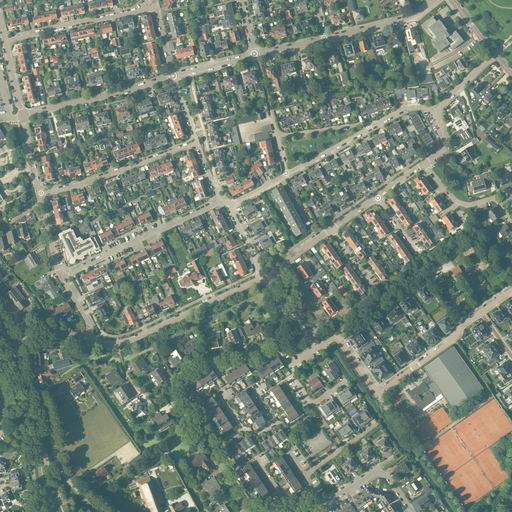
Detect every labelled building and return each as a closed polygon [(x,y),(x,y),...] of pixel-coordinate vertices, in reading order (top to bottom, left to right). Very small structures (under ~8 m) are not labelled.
[(173,3),(177,0),(164,0),(164,1),(166,4),(164,5),(167,7),(168,10),(174,8),(173,3)] [(361,9),(358,9),(355,10),(352,0),(346,0),(350,13),(353,12),(354,18),(355,20),(362,19),(363,17),(363,13),(364,13),(363,9),(361,9)] [(411,4),(408,0),(389,0),(381,5),(382,11),(386,10),(385,6),(390,3),(391,4),(396,1),(395,0),(398,0),(404,8),(407,6),(407,7),(408,6),(410,6),(411,5),(411,4)] [(88,6),(86,6),(87,11),(89,11),(89,12),(95,10),(94,4),(93,1),(87,3),(88,6)] [(254,6),(253,6),(254,7),(254,8),(255,10),(263,8),(265,7),(264,5),(266,4),(270,3),(269,1),(266,1),(254,4),(254,6)] [(77,5),(79,14),(84,13),(83,4),(79,5),(78,2),(76,3),(77,5)] [(306,5),(306,4),(295,7),(297,14),(309,11),(308,7),(307,5),(306,5)] [(336,14),(339,24),(345,23),(343,15),(340,15),(338,8),(335,9),(336,14)] [(169,21),(180,18),(179,12),(176,13),(168,14),(169,15),(168,16),(169,21)] [(266,13),(256,15),(257,17),(256,18),(256,19),(257,19),(257,20),(266,18),(269,17),(268,12),(266,13)] [(333,26),(339,24),(336,14),(337,16),(334,17),(333,16),(331,17),(333,26)] [(225,22),(235,20),(234,19),(235,18),(234,17),(234,16),(233,15),(225,17),(224,17),(224,20),(222,21),(222,23),(225,22)] [(307,20),(306,16),(301,18),(304,29),(312,27),(312,24),(312,23),(312,21),(311,21),(310,19),(307,20)] [(437,22),(433,17),(422,26),(434,40),(431,42),(440,53),(449,45),(453,50),(464,42),(456,31),(451,35),(439,20),(437,22)] [(11,28),(17,26),(16,20),(15,20),(15,18),(6,20),(7,27),(10,26),(11,28)] [(133,23),(132,18),(126,20),(128,29),(129,33),(130,33),(130,32),(134,31),(134,32),(135,32),(137,31),(134,22),(133,23)] [(170,26),(181,24),(180,18),(169,21),(170,26)] [(222,23),(223,26),(223,29),(228,28),(227,27),(236,25),(236,24),(236,23),(235,22),(235,20),(225,22),(222,23)] [(103,34),(111,32),(110,24),(109,24),(106,24),(106,25),(101,26),(103,34)] [(172,32),(183,29),(182,29),(181,24),(170,26),(172,32)] [(270,28),(270,25),(266,26),(266,24),(263,25),(263,26),(259,27),(259,28),(259,31),(260,30),(261,36),(262,36),(265,35),(268,34),(270,35),(271,31),(270,28)] [(284,28),(279,29),(281,38),(284,38),(283,37),(285,37),(285,38),(287,37),(287,36),(285,29),(288,28),(287,24),(285,24),(284,26),(285,27),(284,27),(284,28)] [(281,38),(278,28),(278,26),(273,27),(272,26),(271,27),(270,25),(270,28),(271,31),(270,35),(274,36),(275,40),(277,39),(278,38),(278,39),(281,38)] [(300,29),(299,25),(293,26),(294,34),(297,34),(299,34),(300,34),(300,33),(301,33),(301,32),(302,32),(301,29),(300,29)] [(87,30),(88,36),(89,38),(96,36),(95,31),(93,32),(93,28),(87,30)] [(420,43),(418,36),(418,35),(417,34),(418,34),(417,33),(417,31),(414,32),(414,30),(406,31),(408,39),(406,40),(409,51),(414,50),(413,45),(420,43)] [(77,40),(76,32),(70,34),(71,41),(75,41),(75,43),(78,42),(77,40)] [(229,41),(232,44),(233,42),(233,43),(236,42),(239,42),(239,41),(238,36),(238,35),(239,35),(238,33),(237,33),(237,32),(234,33),(233,32),(231,32),(232,37),(229,40),(229,41)] [(402,47),(399,33),(394,34),(391,34),(391,36),(393,43),(390,43),(391,46),(391,45),(392,48),(398,47),(398,48),(402,47)] [(59,36),(60,42),(61,43),(61,44),(61,46),(68,44),(67,38),(65,38),(64,35),(59,36)] [(385,44),(383,36),(374,39),(376,47),(377,50),(383,49),(384,53),(390,51),(388,43),(385,44)] [(50,48),(49,46),(48,38),(42,40),(44,49),(50,48)] [(226,41),(221,42),(223,53),(226,52),(226,51),(229,51),(228,47),(232,44),(229,41),(229,40),(227,42),(226,41)] [(220,41),(214,42),(215,43),(217,54),(220,53),(223,53),(221,42),(220,41)] [(375,58),(372,49),(368,50),(366,41),(363,42),(363,41),(360,42),(360,43),(359,43),(362,52),(367,51),(368,53),(371,59),(375,58)] [(19,49),(16,50),(17,55),(24,54),(27,53),(25,44),(18,46),(19,49)] [(201,46),(200,46),(202,52),(200,53),(201,56),(203,56),(203,57),(204,57),(207,56),(210,55),(207,44),(203,45),(201,45),(201,46)] [(351,44),(344,46),(346,56),(347,56),(347,58),(348,62),(354,61),(355,67),(357,67),(361,66),(358,54),(354,55),(354,54),(352,47),(351,44)] [(183,46),(177,47),(178,51),(177,51),(178,59),(183,58),(184,59),(187,58),(184,49),(183,46)] [(184,49),(187,58),(190,57),(190,56),(194,55),(192,48),(184,49)] [(344,68),(345,68),(343,61),(340,62),(339,59),(339,60),(337,53),(333,54),(333,53),(330,54),(330,55),(329,55),(330,59),(328,60),(330,65),(338,63),(340,74),(345,72),(344,68)] [(83,60),(90,58),(89,55),(79,58),(81,64),(84,63),(83,60)] [(67,60),(68,65),(70,64),(70,63),(73,62),(74,66),(78,65),(76,58),(67,60)] [(308,60),(310,68),(310,70),(314,69),(315,72),(317,72),(317,73),(318,73),(320,73),(321,72),(321,71),(320,66),(316,67),(314,60),(313,60),(313,59),(311,59),(311,58),(308,59),(308,60)] [(442,68),(446,74),(448,73),(451,72),(451,71),(457,68),(459,72),(462,70),(467,67),(462,59),(457,62),(455,64),(454,62),(447,66),(442,68)] [(159,60),(151,62),(152,68),(152,67),(153,71),(159,70),(158,66),(160,66),(159,60)] [(310,68),(308,60),(305,60),(302,60),(302,61),(301,61),(304,70),(304,73),(311,72),(310,68)] [(287,64),(290,76),(292,75),(293,75),(296,74),(293,63),(291,64),(291,63),(287,64)] [(137,64),(131,66),(131,68),(135,78),(136,77),(136,78),(141,76),(138,67),(137,64)] [(288,76),(290,76),(287,64),(283,65),(283,66),(281,66),(282,72),(281,72),(282,77),(280,78),(283,92),(286,92),(285,88),(284,87),(284,86),(285,86),(284,83),(285,83),(286,81),(287,79),(288,77),(288,76)] [(131,66),(125,68),(126,71),(125,71),(129,80),(134,78),(135,78),(131,68),(131,66)] [(268,78),(267,78),(269,85),(276,83),(277,91),(282,90),(279,76),(275,77),(273,68),(270,69),(270,68),(267,69),(266,70),(268,78)] [(445,74),(446,74),(442,68),(439,70),(442,75),(437,78),(440,83),(439,84),(442,89),(447,87),(446,85),(449,84),(446,79),(448,78),(445,74)] [(113,82),(115,82),(115,81),(119,80),(117,73),(116,69),(110,70),(111,74),(112,82),(113,82)] [(255,72),(249,74),(251,83),(252,85),(255,85),(256,91),(259,90),(260,92),(263,91),(261,83),(257,83),(255,72)] [(96,85),(94,77),(94,74),(89,76),(87,77),(85,77),(87,82),(88,82),(90,87),(96,85)] [(249,83),(251,83),(249,74),(243,75),(245,84),(246,87),(248,86),(249,83)] [(94,77),(96,85),(103,84),(101,75),(94,77)] [(77,77),(71,78),(74,90),(80,89),(77,77)] [(238,89),(235,77),(229,78),(232,91),(236,90),(236,89),(238,89)] [(71,78),(64,80),(65,83),(67,92),(74,90),(71,78)] [(232,91),(229,78),(224,80),(226,91),(228,91),(229,92),(232,91)] [(58,82),(52,83),(53,87),(55,95),(61,94),(58,84),(58,82)] [(209,91),(208,84),(202,85),(202,84),(197,85),(198,88),(199,88),(200,94),(205,93),(205,95),(209,94),(208,92),(209,91)] [(431,91),(437,91),(435,84),(431,85),(431,87),(418,88),(420,99),(423,99),(423,100),(423,99),(423,97),(428,96),(428,99),(431,99),(431,91)] [(471,106),(488,90),(487,89),(485,92),(483,90),(484,89),(482,87),(482,86),(481,84),(480,84),(479,84),(473,89),(470,91),(474,95),(473,96),(474,97),(470,102),(471,106)] [(55,95),(53,87),(49,88),(49,86),(46,87),(48,97),(55,95)] [(420,99),(418,88),(406,90),(406,88),(393,89),(395,94),(398,93),(401,93),(401,97),(402,97),(401,95),(406,94),(407,101),(411,101),(410,98),(415,98),(415,100),(416,100),(420,99)] [(488,90),(471,106),(473,112),(477,109),(476,107),(482,101),(482,102),(482,103),(484,104),(485,104),(486,105),(490,102),(495,96),(492,93),(490,91),(488,90)] [(163,94),(167,105),(173,103),(169,93),(167,93),(167,92),(163,94)] [(33,94),(27,95),(28,101),(31,100),(31,103),(36,102),(36,99),(34,100),(33,94)] [(167,105),(163,94),(158,95),(159,96),(157,97),(160,107),(163,106),(163,104),(166,103),(167,105)] [(202,104),(218,100),(217,98),(214,99),(213,94),(209,95),(209,96),(200,98),(202,104)] [(383,101),(386,109),(392,107),(390,102),(391,101),(391,100),(390,99),(390,98),(389,98),(388,98),(387,98),(386,99),(386,100),(383,101)] [(143,102),(146,111),(147,114),(153,112),(149,100),(148,100),(148,99),(143,101),(143,102)] [(363,117),(369,115),(366,107),(364,103),(363,99),(360,100),(363,108),(360,109),(363,117)] [(203,110),(212,108),(211,102),(214,101),(215,103),(218,102),(218,100),(202,104),(203,110)] [(137,105),(135,106),(138,115),(140,114),(141,116),(147,114),(146,111),(143,102),(142,102),(142,101),(137,103),(137,104),(137,105)] [(380,111),(386,109),(383,101),(377,103),(380,111)] [(375,113),(380,111),(377,103),(372,105),(375,113)] [(501,103),(493,112),(496,115),(498,113),(502,117),(504,115),(510,109),(505,104),(504,105),(501,103)] [(334,119),(331,111),(326,113),(324,109),(327,108),(324,104),(323,105),(329,121),(334,119)] [(323,123),(329,121),(323,105),(322,105),(322,110),(323,114),(320,115),(323,123)] [(343,107),(346,115),(352,113),(349,105),(343,107)] [(375,113),(372,105),(366,107),(369,115),(375,113)] [(118,120),(124,119),(124,117),(129,116),(127,106),(123,107),(123,108),(116,110),(118,120)] [(460,118),(463,116),(456,106),(449,111),(454,119),(458,116),(460,118)] [(340,117),(346,115),(343,107),(337,109),(340,117)] [(334,119),(340,117),(337,109),(331,111),(334,119)] [(311,110),(309,111),(303,113),(306,121),(312,118),(310,115),(313,114),(311,110)] [(220,111),(205,115),(206,121),(215,119),(214,116),(218,115),(217,114),(222,113),(222,111),(221,112),(220,111)] [(100,114),(103,125),(111,123),(110,119),(108,120),(106,112),(100,114)] [(427,134),(424,129),(425,129),(416,112),(408,116),(418,133),(420,138),(425,146),(433,141),(429,133),(427,134)] [(300,123),(306,121),(303,113),(297,115),(300,123)] [(511,114),(510,113),(502,121),(505,124),(506,124),(507,125),(510,121),(511,123),(511,114)] [(96,126),(103,125),(100,114),(93,115),(96,126)] [(172,123),(180,120),(178,114),(173,116),(173,114),(169,115),(172,123)] [(294,125),(300,123),(297,115),(292,117),(294,125)] [(463,117),(463,116),(460,118),(458,116),(454,119),(455,121),(452,123),(458,131),(462,128),(464,131),(465,130),(463,127),(466,125),(463,121),(462,121),(460,119),(463,117)] [(81,118),(82,125),(86,125),(86,127),(89,126),(87,117),(81,118)] [(289,127),(294,125),(292,117),(286,119),(289,127)] [(83,130),(82,125),(81,118),(74,120),(77,131),(79,130),(79,131),(83,130)] [(283,129),(289,127),(286,119),(280,121),(283,129)] [(171,129),(182,125),(180,120),(172,123),(174,128),(171,129)] [(62,122),(65,134),(71,133),(68,121),(62,122)] [(58,136),(65,134),(62,122),(56,124),(58,136)] [(396,133),(397,135),(403,132),(398,123),(392,126),(396,133)] [(490,132),(496,126),(493,123),(488,128),(484,123),(482,125),(490,132)] [(36,135),(43,133),(45,132),(45,130),(44,130),(42,130),(41,124),(36,125),(37,128),(34,129),(36,135)] [(176,134),(184,131),(182,125),(171,129),(173,134),(176,133),(176,134)] [(390,136),(396,133),(392,126),(386,129),(390,136)] [(462,128),(458,131),(459,134),(456,136),(461,144),(471,137),(469,134),(467,136),(464,131),(465,131),(466,133),(470,130),(469,128),(465,130),(464,131),(462,128)] [(184,131),(176,134),(178,139),(186,136),(184,131)] [(377,137),(381,143),(386,140),(383,133),(377,137)] [(158,135),(162,145),(167,143),(164,135),(161,136),(161,134),(158,135)] [(156,147),(162,145),(158,135),(155,136),(155,138),(153,139),(156,147)] [(496,150),(500,146),(489,136),(484,140),(496,150)] [(375,146),(381,143),(377,137),(372,140),(375,146)] [(156,147),(153,139),(151,140),(150,138),(147,139),(151,149),(156,147)] [(146,151),(151,149),(147,139),(144,140),(145,142),(143,143),(146,151)] [(371,150),(367,142),(361,145),(366,154),(372,151),(374,156),(377,155),(373,148),(371,150)] [(131,144),(126,146),(126,148),(129,156),(135,154),(132,146),(131,144)] [(132,146),(135,154),(140,152),(137,144),(132,146)] [(361,145),(355,148),(360,156),(365,153),(365,152),(366,154),(361,145)] [(407,150),(410,157),(416,154),(411,146),(409,147),(410,148),(407,150)] [(473,153),(475,152),(472,146),(470,147),(469,147),(461,152),(468,163),(476,157),(473,153)] [(124,158),(121,150),(120,147),(118,148),(118,151),(115,152),(116,152),(114,153),(114,154),(115,157),(116,158),(117,157),(118,160),(124,158)] [(122,148),(121,149),(121,150),(124,158),(129,156),(126,148),(123,149),(122,148)] [(350,149),(344,152),(348,159),(349,161),(355,158),(354,156),(350,149)] [(220,151),(214,152),(215,158),(224,156),(226,155),(225,153),(223,153),(222,150),(220,151)] [(404,160),(410,157),(407,150),(400,153),(400,154),(398,155),(400,160),(403,159),(404,160)] [(274,158),(273,152),(266,154),(264,154),(265,161),(267,160),(274,158)] [(344,152),(339,155),(342,162),(343,162),(344,166),(350,163),(349,161),(348,159),(344,152)] [(186,162),(194,159),(192,154),(184,157),(186,162)] [(397,162),(400,160),(398,155),(395,157),(396,159),(389,162),(393,169),(399,166),(397,162)] [(99,159),(102,166),(107,164),(105,157),(99,159)] [(383,163),(387,172),(393,169),(389,162),(386,164),(385,162),(383,163),(380,157),(377,158),(380,165),(383,163)] [(267,160),(265,161),(266,166),(267,166),(268,170),(274,168),(273,165),(275,164),(274,158),(267,160)] [(97,168),(102,166),(99,159),(94,161),(97,168)] [(188,168),(196,165),(194,159),(186,162),(188,168)] [(330,163),(333,169),(338,166),(335,160),(330,163)] [(91,170),(97,168),(94,161),(88,163),(91,170)] [(164,164),(167,172),(173,170),(170,162),(164,164)] [(85,173),(91,170),(88,163),(82,165),(85,173)] [(330,163),(324,166),(327,173),(328,172),(328,173),(326,175),(330,183),(332,186),(334,184),(332,181),(329,175),(334,172),(333,169),(330,163)] [(162,174),(167,172),(164,164),(159,166),(162,174)] [(65,170),(63,171),(64,175),(66,174),(66,175),(68,174),(69,177),(75,175),(73,165),(66,166),(67,169),(65,170)] [(190,173),(198,170),(196,165),(188,168),(190,173)] [(157,176),(162,174),(159,166),(154,168),(157,176)] [(226,167),(220,169),(218,169),(219,175),(222,174),(223,177),(230,175),(229,172),(228,172),(226,167)] [(374,169),(373,172),(377,180),(383,177),(378,167),(374,169)] [(156,176),(157,176),(154,168),(148,170),(151,178),(154,177),(155,179),(157,179),(156,176)] [(319,169),(314,172),(319,181),(324,178),(327,184),(329,187),(332,186),(330,183),(326,175),(323,176),(323,175),(319,169)] [(198,170),(190,173),(192,179),(200,176),(198,170)] [(503,185),(511,182),(511,170),(511,171),(511,172),(506,174),(505,172),(501,173),(502,175),(501,175),(501,176),(498,177),(499,178),(498,178),(499,182),(500,182),(500,183),(501,183),(503,182),(503,185)] [(373,172),(372,171),(368,173),(369,176),(367,177),(365,178),(367,184),(370,182),(371,184),(377,180),(373,172)] [(140,173),(137,174),(138,174),(140,182),(141,184),(149,182),(146,175),(144,176),(143,172),(140,173)] [(314,172),(308,175),(311,181),(312,182),(310,183),(313,188),(315,187),(313,184),(319,181),(314,172)] [(52,173),(45,175),(46,181),(49,180),(50,183),(56,182),(55,178),(54,179),(52,173)] [(480,180),(471,183),(474,193),(487,190),(484,182),(488,181),(491,180),(489,173),(486,174),(479,176),(480,180)] [(135,184),(140,182),(138,174),(135,175),(132,176),(135,184)] [(129,186),(135,184),(132,176),(129,177),(127,178),(129,186)] [(297,179),(300,185),(306,182),(302,176),(297,179)] [(421,189),(429,184),(427,181),(426,181),(424,178),(422,180),(420,177),(415,180),(421,189)] [(129,186),(127,178),(126,178),(124,179),(121,180),(124,188),(127,187),(128,189),(130,188),(129,186)] [(364,185),(367,184),(365,178),(361,180),(363,182),(356,186),(360,192),(366,189),(364,185)] [(245,182),(248,188),(254,185),(251,179),(248,181),(246,179),(245,180),(245,182)] [(293,186),(291,187),(294,193),(297,197),(299,196),(297,191),(295,188),(300,185),(297,179),(291,182),(293,186)] [(243,191),(248,188),(245,182),(245,180),(244,180),(245,181),(242,182),(243,183),(240,185),(239,183),(240,185),(243,191)] [(195,189),(203,186),(203,184),(203,183),(202,181),(201,181),(193,183),(195,189)] [(119,193),(115,182),(110,184),(114,195),(119,193)] [(238,194),(243,191),(240,185),(239,183),(234,186),(234,185),(235,188),(238,194)] [(109,194),(113,193),(114,195),(110,184),(104,186),(107,195),(109,194)] [(429,184),(421,189),(425,195),(428,193),(428,194),(433,192),(432,190),(430,187),(431,187),(429,184)] [(235,188),(234,185),(231,186),(232,187),(228,189),(228,190),(230,194),(231,193),(233,197),(238,194),(235,188)] [(195,195),(205,191),(206,190),(205,188),(204,188),(203,186),(195,189),(197,194),(195,195)] [(360,192),(356,186),(353,187),(352,186),(350,187),(354,195),(360,192)] [(281,188),(282,187),(272,192),(297,237),(307,231),(306,231),(305,232),(281,188)] [(93,190),(96,198),(99,197),(100,198),(102,197),(99,188),(93,190)] [(93,200),(96,198),(93,190),(87,192),(91,201),(93,200)] [(205,191),(195,195),(196,197),(198,196),(199,200),(207,197),(207,196),(208,196),(207,194),(206,194),(205,191)] [(339,193),(344,203),(350,201),(345,192),(343,193),(342,192),(339,193)] [(334,200),(334,201),(332,202),(334,207),(337,206),(337,207),(344,203),(339,193),(334,196),(336,199),(334,200)] [(79,203),(79,204),(82,203),(82,204),(83,204),(86,203),(86,200),(84,201),(82,194),(77,195),(79,203)] [(391,200),(388,202),(392,207),(398,202),(400,201),(395,194),(389,198),(391,200)] [(79,204),(79,203),(77,195),(71,197),(74,208),(80,206),(79,204)] [(434,207),(441,202),(437,197),(435,196),(430,200),(431,201),(430,202),(434,207)] [(176,198),(181,208),(186,206),(185,204),(188,203),(185,197),(179,200),(178,197),(176,198)] [(54,202),(51,202),(53,208),(60,206),(58,198),(53,199),(54,202)] [(175,211),(181,208),(176,198),(177,201),(172,203),(175,211)] [(309,208),(314,205),(311,200),(306,202),(309,208)] [(167,206),(165,203),(165,201),(163,202),(162,203),(164,207),(162,208),(159,206),(159,207),(159,208),(158,209),(159,211),(159,212),(160,213),(161,214),(163,214),(164,214),(165,216),(170,213),(167,206)] [(329,204),(328,202),(322,206),(327,216),(333,212),(331,209),(334,207),(332,202),(329,204)] [(396,212),(402,208),(398,202),(392,207),(396,212)] [(441,202),(434,207),(433,208),(434,211),(436,210),(438,213),(445,208),(441,202)] [(170,213),(175,211),(172,203),(167,206),(170,213)] [(244,216),(257,208),(256,205),(252,207),(251,205),(242,210),(243,212),(242,213),(244,216)] [(320,216),(321,219),(327,216),(322,206),(321,206),(323,209),(320,211),(319,209),(314,212),(316,216),(318,217),(320,216)] [(257,208),(244,216),(246,219),(247,218),(248,221),(257,216),(256,213),(259,211),(257,208)] [(402,208),(396,212),(399,217),(405,213),(402,208)] [(500,217),(494,208),(491,210),(492,210),(490,211),(489,211),(488,211),(487,211),(487,212),(487,213),(493,222),(500,217)] [(214,219),(222,215),(220,209),(210,214),(211,216),(212,216),(214,219)] [(142,214),(147,225),(148,224),(147,223),(152,221),(148,211),(142,214)] [(371,221),(378,217),(374,212),(371,214),(370,211),(363,216),(365,218),(366,217),(370,222),(371,221)] [(405,213),(399,217),(403,222),(409,218),(405,213)] [(446,224),(453,219),(449,214),(448,214),(447,213),(441,217),(442,219),(446,224)] [(146,225),(147,225),(142,214),(136,217),(140,224),(141,226),(146,224),(146,225)] [(215,224),(225,220),(222,215),(214,219),(215,222),(214,222),(215,224)] [(409,218),(403,222),(406,227),(413,223),(415,222),(411,216),(409,218)] [(134,226),(140,224),(136,217),(131,219),(134,226)] [(375,226),(382,222),(378,217),(371,221),(375,226)] [(129,229),(134,226),(131,219),(126,222),(129,229)] [(453,219),(446,224),(448,228),(447,228),(449,231),(452,229),(453,230),(458,227),(457,226),(457,225),(453,219)] [(218,229),(227,225),(225,220),(215,224),(216,226),(217,226),(218,229)] [(252,231),(266,223),(264,220),(261,222),(259,220),(250,225),(252,227),(251,228),(252,231)] [(86,221),(81,223),(73,227),(77,236),(88,232),(88,233),(91,232),(86,221)] [(195,223),(199,232),(201,231),(201,230),(204,229),(200,221),(195,223)] [(16,226),(18,238),(22,237),(24,240),(30,239),(26,224),(25,222),(24,222),(22,223),(22,222),(19,223),(19,225),(16,226)] [(124,231),(129,229),(126,222),(120,224),(124,231)] [(379,231),(385,227),(382,222),(375,226),(379,231)] [(199,232),(195,223),(190,225),(194,234),(195,237),(200,235),(199,232)] [(266,223),(252,231),(254,234),(255,233),(257,236),(266,231),(264,228),(268,226),(266,223)] [(416,233),(423,228),(419,223),(413,228),(416,233)] [(118,234),(124,231),(120,224),(115,227),(118,234)] [(510,231),(506,224),(500,229),(498,226),(493,229),(496,234),(499,232),(503,237),(507,234),(506,233),(510,231)] [(190,225),(185,228),(189,237),(190,239),(195,237),(194,234),(190,225)] [(227,225),(218,229),(220,232),(219,232),(220,235),(230,231),(227,225)] [(20,245),(18,238),(16,226),(15,227),(15,228),(10,229),(10,232),(5,233),(6,236),(5,235),(8,244),(8,243),(8,244),(12,243),(15,246),(20,245)] [(346,239),(352,235),(349,230),(350,229),(349,226),(343,230),(345,233),(342,234),(346,239)] [(113,237),(118,234),(115,227),(110,229),(113,237)] [(385,227),(379,231),(382,237),(389,232),(385,227)] [(185,242),(190,239),(189,237),(185,228),(179,230),(185,242)] [(420,238),(426,234),(423,228),(416,233),(420,238)] [(70,231),(69,229),(59,234),(59,235),(60,234),(61,236),(60,236),(61,240),(62,244),(65,243),(66,246),(63,248),(66,263),(67,263),(66,262),(69,262),(69,261),(69,260),(70,259),(71,259),(73,259),(72,261),(73,259),(74,259),(74,260),(74,261),(83,258),(83,256),(86,255),(85,253),(89,251),(90,253),(93,251),(93,250),(94,249),(95,250),(99,249),(94,238),(92,238),(91,237),(82,242),(80,237),(76,239),(72,230),(70,231)] [(114,239),(113,237),(110,229),(104,232),(109,243),(110,243),(109,241),(114,239)] [(108,243),(109,243),(104,232),(98,235),(102,244),(107,242),(108,243)] [(392,243),(398,238),(394,233),(388,238),(392,243)] [(423,243),(430,238),(426,234),(420,238),(423,243)] [(0,250),(2,250),(3,252),(4,254),(10,253),(10,252),(8,244),(5,235),(2,236),(2,235),(0,235),(0,250)] [(223,238),(221,239),(223,245),(225,244),(234,240),(232,238),(233,237),(232,235),(231,235),(223,238)] [(261,246),(275,239),(273,236),(269,238),(268,235),(259,240),(260,243),(259,243),(261,246)] [(349,244),(356,240),(352,235),(346,239),(349,244)] [(430,238),(423,243),(427,248),(428,248),(429,250),(434,246),(433,244),(434,244),(432,241),(434,240),(432,237),(430,238)] [(395,248),(402,243),(398,238),(392,243),(395,248)] [(275,239),(261,246),(263,249),(264,249),(265,251),(274,246),(273,244),(276,242),(275,239)] [(155,242),(161,253),(166,250),(162,240),(157,243),(156,241),(155,242)] [(234,240),(225,244),(226,246),(227,246),(228,249),(236,246),(236,245),(236,244),(235,242),(234,242),(234,240)] [(353,249),(360,245),(356,240),(349,244),(353,249)] [(155,255),(161,253),(155,242),(155,244),(150,246),(151,248),(155,255)] [(399,253),(405,248),(402,243),(395,248),(399,253)] [(326,254),(332,249),(329,244),(326,246),(324,244),(319,247),(321,250),(322,249),(326,254)] [(357,254),(363,250),(360,245),(353,249),(357,254)] [(149,258),(155,255),(151,248),(146,251),(149,258)] [(370,255),(369,254),(369,253),(366,248),(363,250),(357,254),(360,260),(365,256),(366,258),(370,255)] [(402,258),(409,253),(405,248),(399,253),(402,258)] [(232,259),(240,255),(239,253),(240,252),(238,250),(238,249),(230,253),(232,256),(231,257),(232,259)] [(329,259),(336,254),(332,249),(326,254),(329,259)] [(144,260),(149,258),(146,251),(141,253),(144,260)] [(33,268),(40,264),(32,252),(26,256),(33,268)] [(139,263),(144,260),(141,253),(135,256),(139,263)] [(371,265),(377,261),(374,256),(375,255),(374,253),(370,255),(366,258),(368,260),(367,260),(371,265)] [(409,253),(402,258),(399,261),(400,263),(404,261),(406,263),(408,262),(410,263),(413,261),(412,259),(413,259),(409,253)] [(333,264),(339,259),(336,254),(329,259),(333,264)] [(235,264),(243,260),(242,257),(241,257),(240,255),(232,259),(233,261),(233,260),(235,264)] [(133,265),(139,263),(135,256),(130,258),(133,265)] [(128,268),(133,265),(130,258),(125,261),(128,268)] [(128,268),(125,261),(124,259),(118,261),(118,260),(117,260),(122,271),(128,268)] [(336,272),(342,268),(341,266),(343,264),(339,259),(333,264),(332,265),(336,272)] [(116,274),(122,271),(117,260),(116,261),(117,262),(112,264),(116,274)] [(183,281),(179,283),(181,287),(185,285),(187,288),(191,285),(195,283),(194,281),(198,279),(198,280),(205,277),(197,260),(192,262),(196,272),(191,274),(191,273),(185,276),(185,277),(182,279),(183,281)] [(237,269),(245,265),(244,263),(243,260),(235,264),(236,267),(237,269)] [(374,270),(381,266),(377,261),(371,265),(374,270)] [(301,274),(308,269),(304,263),(303,262),(300,264),(298,266),(299,267),(297,268),(301,274)] [(217,284),(225,280),(223,276),(226,274),(222,264),(221,264),(223,267),(220,269),(212,273),(213,276),(211,277),(213,282),(216,281),(217,284)] [(238,271),(241,277),(247,274),(245,271),(248,270),(246,267),(245,265),(237,269),(237,271),(238,271)] [(346,275),(352,271),(349,265),(342,270),(346,275)] [(98,269),(102,278),(103,278),(102,275),(104,274),(105,276),(108,275),(104,266),(98,269)] [(378,275),(384,271),(381,266),(374,270),(378,275)] [(457,276),(462,272),(458,267),(453,270),(457,276)] [(97,281),(102,278),(98,269),(93,272),(96,278),(97,281)] [(308,269),(301,274),(305,280),(307,278),(308,280),(310,278),(313,276),(312,275),(313,275),(308,269)] [(384,271),(378,275),(382,281),(385,278),(385,279),(387,278),(386,278),(388,276),(386,273),(387,273),(385,270),(384,271)] [(349,280),(356,276),(352,271),(346,275),(349,280)] [(92,283),(97,281),(96,278),(93,272),(87,274),(90,280),(92,283)] [(88,288),(87,285),(92,283),(90,280),(87,274),(82,277),(86,284),(84,285),(86,289),(88,288)] [(353,285),(359,281),(356,276),(349,280),(353,285)] [(0,281),(0,283),(2,286),(9,281),(6,277),(0,281)] [(41,285),(40,285),(45,293),(49,291),(54,299),(60,295),(58,292),(59,291),(56,285),(54,286),(49,279),(43,283),(41,280),(39,281),(41,285)] [(356,290),(363,286),(359,281),(353,285),(356,290)] [(314,292),(321,287),(317,282),(315,283),(314,282),(311,284),(312,285),(310,287),(312,289),(312,290),(313,292),(314,292)] [(331,292),(336,288),(332,283),(330,284),(331,288),(328,291),(328,294),(331,292)] [(361,299),(366,296),(364,293),(367,291),(363,286),(356,290),(357,290),(355,292),(360,299),(361,299)] [(6,294),(15,305),(24,298),(15,287),(6,294)] [(321,287),(314,292),(318,298),(319,297),(321,296),(325,293),(321,287)] [(100,288),(95,291),(96,293),(93,295),(90,296),(91,297),(93,303),(96,301),(97,302),(101,300),(100,299),(104,297),(100,288)] [(432,299),(435,298),(431,293),(429,294),(424,288),(421,290),(421,289),(418,291),(420,294),(419,295),(420,296),(420,295),(425,302),(431,298),(432,299)] [(165,299),(169,307),(175,305),(171,296),(165,299)] [(24,298),(15,305),(19,311),(26,306),(22,301),(25,299),(24,298)] [(169,307),(165,299),(159,301),(158,298),(154,300),(157,306),(160,304),(163,310),(169,307)] [(326,309),(333,304),(329,299),(327,300),(326,299),(323,301),(324,302),(322,303),(325,306),(324,307),(326,309)] [(153,308),(157,306),(154,300),(144,304),(150,316),(156,314),(153,308)] [(418,310),(414,304),(411,306),(407,300),(405,301),(405,300),(401,303),(402,304),(400,305),(402,307),(401,308),(402,308),(403,308),(407,314),(413,310),(415,312),(418,310)] [(102,322),(106,320),(105,319),(108,318),(105,311),(109,310),(105,302),(97,305),(98,308),(96,309),(98,313),(98,314),(99,316),(102,322)] [(71,310),(67,303),(60,307),(59,306),(55,309),(59,315),(60,317),(61,317),(60,317),(71,310)] [(144,319),(150,316),(144,304),(146,308),(140,310),(139,307),(138,307),(137,305),(134,306),(135,309),(138,315),(141,313),(144,319)] [(333,304),(326,309),(328,312),(329,312),(331,314),(332,313),(333,315),(335,313),(338,311),(333,304)] [(134,317),(138,315),(135,309),(131,311),(129,308),(124,311),(127,317),(127,318),(125,318),(127,324),(130,323),(131,326),(137,322),(134,317)] [(392,322),(400,316),(396,309),(392,312),(393,313),(387,316),(389,319),(387,320),(391,325),(393,323),(392,322)] [(507,321),(510,319),(505,312),(502,314),(500,311),(498,313),(497,312),(493,315),(491,317),(494,321),(496,319),(499,324),(503,321),(503,320),(505,318),(507,321)] [(440,322),(438,323),(440,327),(442,331),(443,330),(445,333),(446,334),(450,331),(449,330),(453,327),(449,322),(452,320),(448,314),(439,320),(440,322)] [(387,330),(390,328),(385,321),(382,323),(382,322),(382,323),(381,322),(380,323),(377,320),(373,323),(376,327),(374,328),(377,332),(379,331),(380,332),(385,328),(387,330)] [(257,324),(257,323),(252,326),(251,323),(244,328),(246,330),(245,331),(249,337),(253,335),(253,336),(258,333),(256,332),(261,328),(258,323),(257,324)] [(480,339),(486,335),(485,332),(484,329),(482,326),(481,326),(479,324),(475,327),(475,326),(471,329),(475,335),(477,334),(480,339)] [(434,325),(427,331),(434,342),(435,342),(438,341),(437,340),(438,340),(437,339),(439,338),(438,336),(440,334),(434,325)] [(361,327),(354,333),(355,335),(351,339),(352,340),(351,340),(353,343),(354,343),(354,344),(365,337),(361,332),(363,330),(361,327)] [(238,338),(243,336),(240,328),(236,329),(236,330),(235,331),(235,330),(228,333),(230,337),(225,339),(228,345),(232,344),(233,345),(238,344),(238,343),(241,342),(240,340),(239,340),(238,338)] [(434,342),(427,331),(422,334),(420,332),(418,334),(417,334),(419,337),(423,342),(425,341),(426,342),(429,345),(430,346),(433,344),(432,343),(434,342)] [(219,347),(218,343),(221,342),(219,334),(214,335),(214,338),(212,339),(212,340),(208,340),(210,348),(214,347),(214,348),(219,347)] [(368,341),(365,337),(354,344),(355,345),(354,345),(357,348),(358,349),(363,346),(364,348),(365,348),(372,343),(370,340),(368,341)] [(412,343),(418,352),(419,351),(420,351),(423,349),(422,349),(423,348),(421,344),(423,342),(419,337),(412,343)] [(190,355),(193,353),(191,350),(200,345),(195,338),(184,345),(190,355)] [(365,359),(376,352),(373,347),(375,345),(373,342),(372,343),(365,348),(367,350),(365,352),(362,354),(365,359)] [(418,352),(412,343),(405,348),(410,354),(411,353),(413,356),(416,354),(416,353),(418,352)] [(482,350),(485,355),(496,348),(493,344),(492,344),(491,343),(486,347),(484,343),(477,348),(479,351),(482,350)] [(423,383),(410,392),(414,398),(413,399),(417,404),(418,403),(420,406),(423,404),(425,406),(435,399),(434,399),(441,394),(453,411),(484,389),(453,347),(423,368),(428,375),(421,380),(423,383)] [(402,356),(405,354),(401,348),(392,354),(400,366),(406,362),(402,356)] [(499,352),(496,348),(485,355),(489,361),(487,362),(490,366),(496,361),(494,358),(499,354),(498,353),(499,352)] [(185,357),(179,349),(170,354),(171,356),(172,356),(169,358),(173,364),(174,363),(176,366),(182,362),(180,359),(181,358),(181,359),(185,357)] [(380,356),(376,352),(365,359),(366,360),(365,361),(367,363),(368,363),(369,365),(372,362),(373,362),(374,361),(376,363),(377,363),(382,359),(383,359),(381,356),(380,356)] [(44,361),(43,353),(35,354),(36,366),(48,365),(47,361),(44,361)] [(277,360),(274,362),(279,370),(280,372),(285,369),(284,366),(277,355),(275,356),(277,360)] [(54,370),(71,365),(69,359),(52,364),(54,370)] [(145,372),(150,369),(143,359),(132,366),(137,373),(144,369),(145,372)] [(279,370),(274,362),(271,359),(270,360),(272,363),(269,365),(274,373),(275,374),(274,373),(279,370)] [(376,375),(388,367),(382,359),(377,363),(378,365),(373,369),(375,372),(375,373),(376,375)] [(246,376),(247,377),(247,376),(246,375),(251,372),(243,361),(242,362),(244,366),(241,368),(246,376)] [(269,365),(266,362),(265,363),(267,366),(264,369),(269,376),(270,378),(270,377),(269,376),(274,373),(269,365)] [(337,373),(339,371),(333,362),(328,365),(329,367),(327,369),(327,368),(326,369),(324,371),(327,375),(326,376),(331,382),(339,376),(337,373)] [(496,368),(500,374),(510,367),(507,364),(505,362),(496,368)] [(246,376),(241,368),(238,364),(237,365),(239,369),(236,371),(241,379),(242,380),(241,378),(246,376)] [(162,382),(163,382),(163,381),(166,379),(162,373),(165,371),(161,365),(158,367),(159,369),(151,374),(156,381),(153,382),(157,388),(161,385),(160,383),(162,382)] [(264,369),(261,365),(260,366),(262,370),(258,372),(264,381),(265,381),(264,379),(269,376),(264,369)] [(213,381),(214,383),(214,382),(213,381),(218,378),(210,367),(209,368),(211,371),(208,373),(207,373),(213,381)] [(388,379),(393,374),(388,367),(376,375),(378,377),(380,380),(386,376),(388,379)] [(511,379),(511,378),(510,375),(511,373),(511,370),(510,367),(500,374),(504,379),(502,381),(504,385),(511,379)] [(241,379),(236,371),(233,368),(232,369),(234,372),(231,374),(236,382),(237,384),(237,383),(236,382),(241,379)] [(38,378),(52,375),(51,370),(40,373),(39,371),(36,372),(37,374),(38,378)] [(112,387),(122,380),(119,376),(119,375),(115,370),(112,372),(113,374),(106,378),(112,387)] [(207,373),(208,373),(205,370),(204,371),(206,374),(203,377),(208,385),(209,386),(209,385),(208,384),(213,381),(207,373)] [(236,382),(231,374),(228,371),(227,372),(229,376),(225,378),(231,387),(232,387),(231,385),(236,382)] [(75,383),(83,377),(80,373),(72,378),(75,383)] [(318,381),(321,379),(317,373),(310,378),(312,380),(308,383),(315,393),(323,387),(321,383),(320,384),(318,381)] [(203,377),(200,374),(199,375),(201,378),(198,380),(197,380),(203,388),(204,389),(203,387),(208,385),(203,377)] [(52,375),(38,378),(41,389),(46,387),(46,385),(47,384),(46,383),(45,383),(45,382),(47,381),(46,378),(48,378),(48,376),(52,375)] [(197,380),(198,380),(195,377),(194,378),(196,381),(192,383),(199,393),(199,392),(198,391),(203,388),(197,380)] [(74,398),(84,391),(79,383),(75,386),(75,387),(69,391),(74,398)] [(131,392),(126,385),(117,390),(122,399),(123,400),(124,402),(135,395),(132,391),(131,392)] [(274,396),(282,391),(282,390),(279,386),(271,391),(274,396)] [(343,391),(350,402),(357,397),(350,387),(347,389),(347,388),(343,391)] [(274,396),(278,401),(286,396),(285,395),(283,390),(282,391),(274,396)] [(241,402),(249,397),(248,395),(249,395),(246,391),(246,392),(246,391),(238,396),(235,398),(238,404),(241,402)] [(344,407),(350,402),(343,391),(338,394),(339,395),(336,397),(344,407)] [(499,393),(494,396),(500,404),(502,402),(499,397),(501,396),(499,393)] [(278,401),(281,406),(289,401),(288,400),(289,399),(286,395),(286,396),(278,401)] [(249,397),(241,402),(245,407),(252,401),(252,400),(250,396),(249,397)] [(138,400),(137,397),(129,403),(128,404),(130,406),(132,407),(132,409),(133,411),(137,412),(139,411),(140,412),(141,412),(142,412),(143,412),(144,414),(147,412),(148,409),(146,407),(147,405),(145,402),(144,403),(144,402),(143,402),(141,402),(139,399),(138,400)] [(208,408),(217,402),(216,402),(216,401),(213,397),(213,398),(213,397),(205,402),(208,408)] [(281,406),(284,411),(292,406),(292,405),(292,404),(289,400),(289,401),(281,406)] [(325,404),(333,414),(340,410),(342,409),(338,404),(336,405),(332,400),(330,401),(329,401),(325,404)] [(248,412),(256,406),(255,405),(256,405),(253,401),(252,401),(245,407),(248,412)] [(212,413),(219,407),(219,406),(217,402),(208,408),(210,410),(212,413)] [(326,419),(333,414),(325,404),(321,407),(322,407),(319,409),(326,419)] [(284,411),(288,416),(296,411),(295,410),(295,409),(293,405),(292,406),(284,411)] [(251,417),(260,411),(259,411),(259,410),(256,406),(248,412),(251,417)] [(215,417),(223,412),(222,411),(223,411),(220,407),(219,407),(212,413),(215,417)] [(288,416),(286,417),(290,422),(291,421),(299,416),(298,415),(299,414),(296,410),(288,416)] [(358,413),(366,423),(372,419),(366,410),(360,414),(359,412),(358,413)] [(255,422),(263,416),(262,416),(262,415),(260,411),(251,417),(249,418),(253,423),(255,422)] [(218,422),(226,417),(225,416),(226,416),(223,412),(215,417),(218,422)] [(161,418),(158,413),(151,418),(154,422),(156,421),(160,427),(163,425),(165,428),(171,424),(168,419),(169,418),(166,414),(161,418)] [(352,418),(350,419),(353,423),(355,422),(359,428),(361,426),(362,425),(363,425),(366,423),(358,413),(351,418),(352,418)] [(255,422),(253,423),(255,422),(258,427),(266,422),(265,420),(263,416),(255,422)] [(222,427),(230,422),(229,422),(229,421),(226,417),(218,422),(222,427)] [(341,425),(349,436),(355,431),(347,420),(341,425)] [(230,422),(222,427),(225,432),(233,427),(232,426),(230,422)] [(342,441),(349,436),(341,425),(334,430),(342,441)] [(277,433),(282,441),(287,438),(282,430),(281,431),(277,433)] [(300,436),(301,436),(298,431),(293,434),(296,439),(300,436)] [(277,445),(282,441),(277,433),(277,434),(276,434),(272,437),(277,445)] [(244,440),(250,449),(256,446),(249,436),(248,437),(244,440)] [(272,448),(277,445),(272,437),(271,438),(271,437),(267,440),(272,448)] [(391,448),(384,438),(376,443),(383,453),(388,450),(389,451),(390,451),(391,450),(391,449),(391,448)] [(250,450),(250,449),(244,440),(243,441),(243,440),(239,443),(244,451),(249,448),(250,450)] [(267,452),(272,448),(267,440),(266,441),(262,443),(262,444),(267,452)] [(238,444),(234,446),(234,447),(239,454),(241,456),(246,453),(244,451),(239,443),(238,444)] [(234,458),(239,454),(234,447),(233,447),(229,449),(229,450),(234,458)] [(374,457),(368,449),(364,452),(363,452),(361,454),(367,463),(371,460),(372,460),(373,460),(374,460),(375,458),(374,457)] [(212,468),(207,461),(208,460),(202,451),(190,459),(197,468),(202,465),(207,471),(212,468)] [(144,459),(139,454),(130,461),(131,462),(128,464),(132,469),(144,459)] [(286,462),(289,460),(288,458),(284,461),(282,457),(273,463),(273,464),(275,463),(278,467),(285,462),(286,462)] [(406,458),(399,463),(400,465),(394,470),(400,478),(410,471),(405,464),(409,461),(406,458)] [(356,470),(357,470),(357,469),(357,468),(351,459),(343,464),(350,473),(354,470),(355,470),(356,470)] [(288,466),(286,462),(285,462),(278,467),(276,468),(277,469),(278,468),(281,472),(281,473),(289,467),(292,465),(291,463),(288,466)] [(253,469),(256,466),(255,465),(252,467),(249,463),(240,469),(240,470),(242,469),(245,474),(253,469)] [(98,480),(108,472),(104,466),(93,474),(98,480)] [(338,472),(334,466),(329,469),(330,472),(330,471),(329,472),(330,472),(329,472),(326,475),(329,479),(329,480),(329,481),(328,481),(331,485),(332,484),(333,484),(336,482),(337,482),(337,481),(340,479),(336,474),(338,472)] [(291,471),(289,467),(281,473),(281,472),(280,473),(280,474),(281,473),(284,477),(292,472),(296,470),(294,468),(291,471)] [(13,482),(22,480),(22,479),(23,479),(22,476),(21,475),(19,474),(18,474),(17,470),(16,469),(14,470),(13,471),(10,472),(10,473),(8,473),(8,477),(9,476),(10,479),(9,479),(9,482),(12,481),(13,482)] [(255,472),(253,469),(245,474),(243,474),(244,475),(245,474),(248,479),(256,474),(259,471),(258,470),(255,472)] [(294,476),(292,472),(284,477),(283,478),(283,479),(285,478),(288,482),(295,477),(296,477),(299,475),(298,473),(294,476)] [(258,477),(256,474),(248,479),(247,480),(249,479),(251,484),(259,479),(263,476),(262,475),(258,477)] [(151,482),(149,477),(138,482),(148,509),(150,508),(151,511),(163,511),(160,504),(164,502),(156,480),(151,482)] [(218,483),(214,477),(208,482),(206,479),(201,483),(205,489),(206,489),(211,496),(215,493),(217,495),(222,492),(216,484),(218,483)] [(298,481),(296,477),(295,477),(288,482),(286,483),(287,484),(288,483),(291,487),(299,482),(302,480),(301,478),(298,481)] [(262,482),(259,479),(251,484),(250,485),(251,485),(252,484),(255,489),(263,484),(266,481),(265,480),(262,482)] [(22,480),(13,482),(13,483),(10,484),(11,487),(12,489),(11,490),(12,493),(15,492),(15,493),(19,492),(19,493),(19,492),(20,492),(21,492),(22,492),(21,488),(22,488),(23,485),(23,484),(24,484),(23,481),(22,480)] [(415,493),(416,493),(415,492),(419,490),(413,481),(406,486),(412,495),(414,493),(415,493)] [(301,486),(299,482),(291,487),(290,488),(290,489),(291,488),(294,493),(306,485),(304,483),(301,486)] [(265,487),(263,484),(255,489),(253,490),(254,490),(255,489),(258,494),(266,489),(269,486),(268,485),(265,487)] [(364,489),(371,501),(372,501),(370,498),(372,497),(377,498),(378,491),(375,490),(375,492),(368,490),(366,488),(364,489)] [(258,494),(256,495),(259,500),(273,491),(272,490),(268,492),(266,489),(258,494)] [(367,504),(371,501),(364,489),(361,491),(363,494),(361,495),(367,504)] [(380,502),(392,495),(390,492),(387,494),(381,493),(381,492),(378,491),(377,498),(381,498),(382,501),(380,502)] [(4,505),(6,509),(9,506),(10,505),(10,503),(10,502),(13,500),(13,499),(13,498),(12,498),(12,497),(10,494),(9,494),(7,492),(5,493),(5,494),(3,495),(2,495),(0,495),(0,496),(1,499),(0,499),(4,505)] [(355,495),(363,507),(367,504),(361,495),(359,496),(357,494),(355,495)] [(354,500),(352,501),(358,510),(359,511),(364,508),(363,507),(355,495),(352,497),(354,500)] [(392,495),(380,502),(383,507),(392,501),(391,499),(393,498),(392,495)] [(429,507),(432,504),(427,496),(417,502),(422,510),(428,506),(429,507)] [(342,501),(349,511),(355,511),(350,504),(348,505),(345,500),(342,501)] [(342,511),(349,511),(342,501),(339,503),(343,508),(341,510),(342,511)] [(185,508),(181,502),(175,505),(174,503),(169,506),(171,511),(178,511),(179,511),(185,508)] [(233,511),(228,503),(219,509),(221,511),(233,511)] [(397,503),(395,505),(393,503),(383,510),(384,511),(389,511),(399,506),(397,503)]
